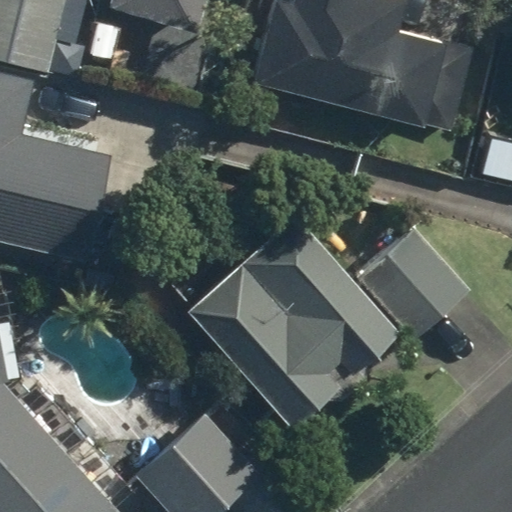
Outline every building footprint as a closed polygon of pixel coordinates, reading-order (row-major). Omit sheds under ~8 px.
[(68,0),(0,0),(0,58),(53,71),(68,0)] [(272,0),(251,80),(442,131),(467,38),(392,18),(396,0),(272,0)] [(0,118),(0,241),(79,262),(110,147),(0,118)] [(181,301),(283,416),(390,322),(289,207),(181,301)] [(415,219),(358,269),(409,327),(466,277),(415,219)] [(0,511),(110,511),(115,507),(0,376),(0,511)] [(213,409),(139,476),(171,511),(200,511),(259,460),(213,409)]
